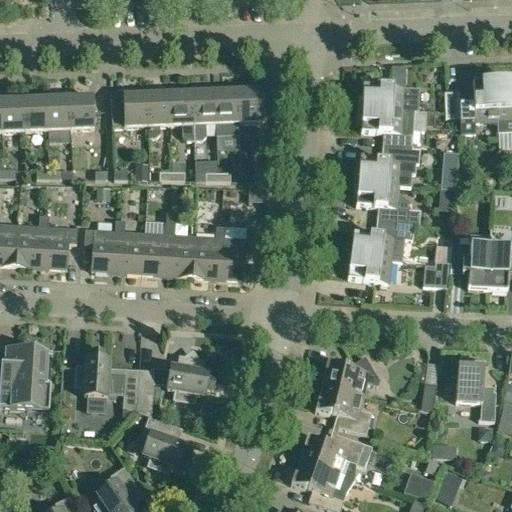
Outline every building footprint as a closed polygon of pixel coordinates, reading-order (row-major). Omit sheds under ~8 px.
[(511,84),(509,84),(509,81),(495,82),(497,126),(497,137),(511,136),(511,84)] [(474,127),(497,126),(495,82),(481,82),(481,85),(472,86),(473,112),(459,113),(460,138),(474,138),(474,127)] [(358,113),(413,116),(417,116),(418,92),(380,91),(380,88),(378,87),(375,86),(371,86),(368,86),(365,88),(365,90),(362,90),(362,99),(358,99),(358,113)] [(260,94),(237,95),(239,127),(262,126),(260,94)] [(123,132),(146,131),(145,98),(132,99),(131,95),(110,96),(111,132),(123,132)] [(239,127),(237,95),(214,96),(215,128),(216,140),(239,139),(239,127)] [(214,96),(191,97),(193,141),(207,141),(206,128),(215,128),(214,96)] [(458,96),(443,96),(445,122),(459,122),(458,96)] [(192,129),(191,97),(168,98),(169,130),(181,129),(182,142),(186,144),(193,144),(193,141),(192,129)] [(169,130),(168,98),(145,98),(146,131),(147,143),(155,143),(160,137),(159,130),(169,130)] [(70,134),(69,101),(46,102),(47,135),(70,134)] [(92,101),(69,101),(70,134),(93,133),(92,101)] [(46,102),(23,103),(24,136),(47,135),(46,102)] [(24,136),(23,103),(0,104),(0,116),(1,137),(24,136)] [(386,138),(385,152),(411,153),(412,139),(413,116),(358,113),(357,127),(360,128),(360,137),(386,138)] [(411,153),(385,152),(385,166),(358,163),(358,173),(354,173),(353,187),(398,190),(410,191),(410,177),(414,177),(415,168),(418,168),(419,153),(411,153)] [(134,185),(148,185),(148,168),(134,168),(134,185)] [(15,174),(2,174),(2,183),(15,183),(15,174)] [(35,183),(48,183),(48,175),(35,174),(35,183)] [(61,175),(48,175),(48,183),(61,184),(61,175)] [(107,175),(94,175),(94,184),(107,184),(107,175)] [(113,176),(113,184),(126,185),(126,176),(113,176)] [(171,185),(171,176),(158,176),(158,185),(171,185)] [(184,177),(171,176),(171,185),(184,186),(184,177)] [(217,186),(217,177),(204,177),(204,186),(217,186)] [(230,177),(217,177),(217,186),(229,186),(230,177)] [(253,178),(253,187),(266,187),(266,178),(253,178)] [(398,190),(353,187),(352,201),(356,201),(355,210),(381,212),(380,226),(406,229),(413,229),(418,229),(420,213),(409,212),(410,205),(397,195),(398,190)] [(165,217),(165,228),(174,228),(175,218),(165,217)] [(18,230),(15,270),(41,272),(43,231),(47,231),(48,221),(38,220),(38,231),(18,230)] [(124,225),(114,225),(114,236),(118,236),(115,277),(141,278),(143,237),(123,236),(124,225)] [(406,229),(380,226),(378,240),(352,237),(351,246),(348,246),(346,260),(390,265),(393,243),(411,245),(413,229),(406,229)] [(0,269),(15,270),(18,230),(0,228),(0,269)] [(166,280),(192,281),(194,241),(173,239),(174,228),(165,228),(164,239),(168,239),(166,280)] [(43,231),(41,272),(66,274),(68,248),(76,249),(77,233),(47,231),(43,231)] [(192,281),(217,283),(219,242),(224,242),(224,232),(215,231),(214,242),(194,241),(192,281)] [(245,244),(224,242),(219,242),(217,283),(242,284),(244,259),(252,260),(254,232),(245,232),(245,244)] [(90,275),(115,277),(118,236),(114,236),(84,234),(83,249),(91,250),(90,275)] [(141,278),(166,280),(168,239),(164,239),(143,237),(141,278)] [(469,238),(469,249),(450,248),(449,278),(450,278),(450,273),(462,274),(462,278),(467,279),(466,294),(486,295),(489,250),(489,239),(469,238)] [(511,251),(489,250),(486,295),(506,296),(507,280),(511,280),(511,251)] [(387,289),(390,265),(346,260),(344,274),(348,274),(347,283),(387,289)] [(422,291),(446,293),(448,267),(434,266),(434,268),(424,267),(422,291)] [(0,410),(48,414),(50,386),(46,386),(48,353),(28,352),(27,355),(4,354),(3,368),(0,368),(0,369),(0,410)] [(106,402),(106,398),(122,399),(122,411),(134,415),(136,404),(138,377),(124,376),(124,380),(107,379),(108,364),(102,364),(103,357),(90,356),(90,363),(84,363),(83,372),(76,372),(75,391),(82,391),(82,401),(106,402)] [(170,370),(169,374),(149,370),(147,378),(138,377),(136,404),(134,415),(150,421),(152,387),(166,388),(166,391),(166,394),(175,396),(173,403),(192,407),(194,399),(203,401),(204,395),(211,396),(213,384),(206,383),(207,377),(200,376),(201,366),(197,365),(192,357),(183,363),(179,362),(177,372),(170,370)] [(323,391),(362,401),(366,388),(377,390),(378,385),(364,361),(353,368),(355,371),(352,373),(340,370),(340,369),(326,366),(323,377),(327,378),(323,391)] [(495,397),(481,396),(483,369),(475,368),(476,363),(452,362),(451,380),(456,380),(455,407),(480,408),(479,424),(477,424),(477,426),(493,426),(495,397)] [(511,387),(505,387),(503,404),(511,405),(511,387)] [(424,388),(420,415),(432,417),(436,389),(424,388)] [(362,401),(323,391),(320,405),(317,404),(314,416),(328,419),(329,418),(341,421),(338,433),(365,439),(371,417),(359,414),(362,401)] [(511,437),(511,433),(511,408),(504,407),(498,434),(511,437)] [(179,433),(181,434),(181,433),(147,421),(139,445),(146,447),(141,460),(150,463),(148,470),(166,477),(168,469),(177,472),(179,467),(186,469),(190,458),(183,455),(185,449),(175,446),(179,433)] [(363,472),(371,451),(336,439),(332,450),(320,446),(320,445),(307,440),(303,452),(306,453),(301,466),(339,479),(350,483),(354,484),(355,471),(355,469),(363,472)] [(53,465),(54,458),(54,450),(40,449),(39,464),(53,465)] [(339,479),(301,466),(297,479),(294,478),(290,489),(304,494),(304,493),(316,497),(312,508),(322,511),(340,511),(346,495),(354,484),(350,483),(339,479)] [(56,471),(38,473),(39,486),(57,484),(56,471)] [(141,500),(142,502),(143,501),(123,471),(103,485),(107,491),(95,498),(100,506),(94,510),(95,511),(133,511),(130,507),(141,500)] [(433,485),(410,477),(403,495),(426,503),(433,485)] [(446,477),(441,489),(454,495),(459,482),(446,477)] [(75,511),(70,500),(45,511),(44,511),(75,511)]
